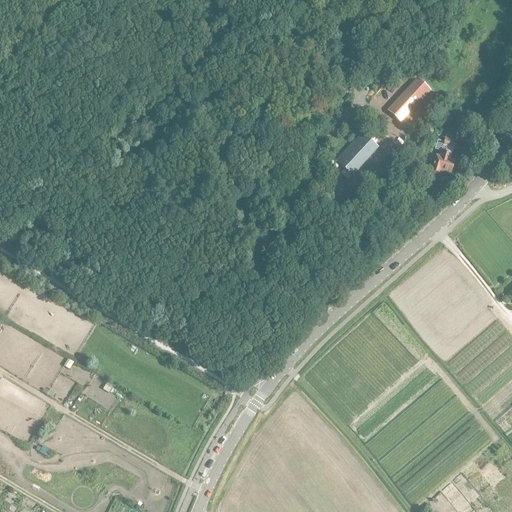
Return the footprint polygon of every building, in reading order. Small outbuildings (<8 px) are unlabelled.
[(353,28),(338,29),(338,39),(353,39),(353,28)] [(400,123),(416,105),(429,91),(417,80),(388,111),(400,123)] [(362,134),(336,162),(351,176),(351,175),(350,174),(376,147),(362,134)] [(442,146),(454,149),(456,142),(445,138),(442,146)] [(452,155),(440,152),(439,158),(436,157),(430,174),(439,176),(440,171),(450,175),(454,162),(450,161),(452,155)] [(332,164),(324,172),(332,180),(340,172),(332,164)]
